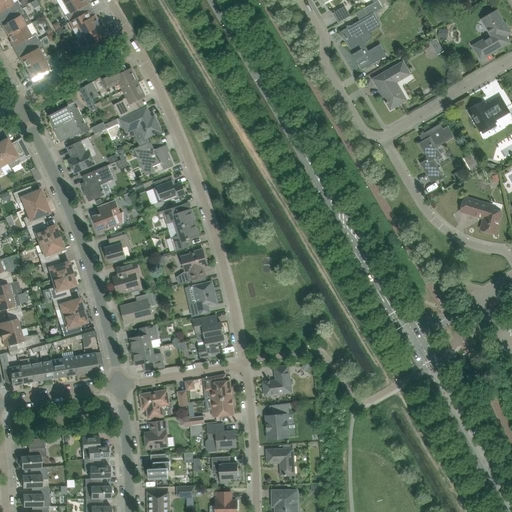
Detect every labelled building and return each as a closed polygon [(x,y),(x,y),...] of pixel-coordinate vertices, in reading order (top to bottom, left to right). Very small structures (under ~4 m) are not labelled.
[(13,3),(11,0),(0,0),(0,19),(21,8),(17,1),(13,3)] [(65,16),(69,22),(92,9),(89,3),(87,4),(85,0),(70,0),(64,4),(69,13),(65,16)] [(380,44),(369,51),(361,38),(381,26),(374,13),(383,8),(379,0),(374,3),(355,14),(360,21),(351,26),(347,26),(347,28),(341,32),(339,31),(344,36),(346,39),(344,40),(362,71),(372,64),(373,65),(377,64),(377,62),(387,56),(380,44)] [(345,7),(341,9),(333,14),(338,23),(347,18),(351,16),(348,13),(345,7)] [(0,24),(1,27),(3,26),(8,36),(26,26),(21,17),(25,14),(21,8),(0,19),(0,24)] [(92,9),(69,22),(73,29),(72,29),(78,39),(83,36),(100,26),(97,20),(94,16),(96,15),(92,9)] [(478,43),(473,46),(476,51),(480,58),(485,55),(491,52),(491,54),(510,43),(506,36),(505,35),(507,34),(508,30),(507,28),(508,27),(506,23),(505,24),(497,11),(493,13),(491,11),(489,11),(487,11),(485,13),(485,15),(486,17),(482,20),(491,36),(483,40),(478,43)] [(31,36),(26,26),(8,36),(14,46),(12,47),(16,53),(39,40),(35,33),(31,36)] [(106,36),(100,26),(83,36),(88,45),(84,48),(88,55),(111,41),(107,35),(106,36)] [(54,32),(48,35),(51,41),(57,38),(54,32)] [(436,38),(430,42),(433,47),(440,43),(436,38)] [(26,68),(44,59),(39,49),(43,47),(39,40),(16,53),(19,59),(21,58),(26,68)] [(76,53),(71,56),(74,62),(81,59),(78,54),(76,53)] [(34,86),(57,73),(53,66),(49,68),(44,59),(26,68),(32,78),(30,79),(34,86)] [(70,60),(60,65),(63,69),(68,66),(72,64),(70,60)] [(382,74),(373,79),(378,88),(380,87),(383,92),(381,93),(386,102),(385,103),(386,104),(387,104),(388,104),(391,109),(392,111),(410,100),(399,82),(411,75),(409,72),(403,63),(403,62),(382,74)] [(119,67),(100,78),(104,87),(106,89),(115,84),(116,85),(120,83),(123,91),(138,83),(131,69),(129,70),(126,63),(119,67)] [(92,82),(85,86),(86,87),(88,91),(94,87),(92,82)] [(120,118),(130,113),(139,109),(136,102),(145,97),(138,83),(123,91),(127,98),(123,100),(124,100),(114,105),(120,118)] [(91,112),(97,109),(90,96),(88,91),(86,87),(79,90),(91,112)] [(485,103),(469,112),(474,120),(479,129),(480,131),(485,128),(496,122),(495,120),(509,112),(505,106),(500,97),(486,106),(485,103)] [(49,122),(53,130),(82,116),(78,108),(71,111),(68,106),(59,110),(60,113),(58,114),(58,113),(50,117),(52,120),(49,122)] [(138,112),(121,120),(127,133),(134,129),(139,142),(141,146),(151,142),(149,137),(152,136),(161,132),(156,120),(153,121),(147,108),(138,112)] [(86,124),(83,116),(82,116),(53,130),(58,138),(60,137),(62,141),(70,137),(69,136),(72,135),(73,138),(81,134),(79,128),(86,124)] [(117,119),(105,125),(107,129),(107,130),(112,127),(119,124),(117,119)] [(92,128),(95,135),(107,129),(105,125),(104,122),(92,128)] [(428,178),(440,171),(434,160),(441,155),(437,148),(455,137),(448,126),(443,129),(440,124),(422,134),(423,136),(423,138),(424,140),(419,144),(427,159),(420,163),(428,178)] [(89,137),(77,143),(68,147),(71,155),(74,153),(76,157),(69,160),(75,173),(95,164),(88,149),(93,147),(89,137)] [(7,139),(0,142),(0,151),(7,163),(10,168),(14,166),(16,164),(31,156),(24,143),(19,146),(17,142),(11,146),(10,144),(7,139)] [(141,146),(134,149),(137,156),(139,155),(148,175),(155,172),(153,166),(161,163),(161,164),(162,164),(164,170),(165,170),(174,166),(168,152),(165,153),(163,147),(156,149),(153,141),(151,142),(141,146)] [(124,154),(120,156),(121,160),(124,167),(128,166),(124,154)] [(121,160),(116,162),(119,169),(124,167),(121,160)] [(89,202),(98,198),(105,195),(101,185),(114,180),(108,165),(82,176),(85,183),(81,184),(89,202)] [(172,176),(163,179),(155,182),(157,188),(153,189),(158,203),(177,196),(177,197),(186,194),(182,183),(174,186),(173,183),(174,182),(172,176)] [(23,202),(26,209),(45,201),(40,190),(29,194),(27,188),(13,193),(17,204),(23,202)] [(475,200),(465,198),(461,212),(484,219),(481,230),(495,234),(502,213),(492,210),(488,209),(489,205),(475,200)] [(23,218),(27,229),(41,224),(38,218),(50,213),(45,201),(26,209),(28,216),(23,218)] [(120,212),(116,201),(98,208),(100,214),(93,217),(99,233),(118,225),(124,223),(123,211),(120,212)] [(174,222),(177,229),(196,223),(191,210),(180,213),(178,206),(163,211),(163,212),(158,213),(160,220),(165,218),(167,224),(174,222)] [(200,236),(196,223),(177,229),(179,236),(171,238),(175,251),(181,249),(191,246),(189,240),(200,236)] [(37,237),(40,245),(59,237),(55,225),(43,230),(41,224),(27,229),(32,240),(37,237)] [(123,248),(131,246),(127,234),(112,238),(114,246),(105,248),(109,263),(126,258),(123,248)] [(53,253),(64,249),(59,237),(40,245),(43,252),(37,254),(39,259),(41,264),(55,259),(53,253)] [(181,257),(186,273),(177,277),(179,284),(192,281),(206,277),(203,264),(206,263),(203,249),(191,253),(191,254),(181,257)] [(0,260),(0,279),(11,276),(9,270),(5,258),(0,260)] [(50,272),(52,280),(72,274),(69,262),(57,265),(55,259),(41,264),(43,270),(45,274),(50,272)] [(135,273),(139,272),(136,262),(117,267),(117,268),(119,267),(122,276),(114,278),(118,293),(126,290),(126,292),(140,288),(135,273)] [(55,287),(49,289),(52,300),(66,296),(64,289),(76,286),(72,274),(52,280),(55,287)] [(0,298),(17,294),(13,282),(11,276),(0,279),(0,298)] [(212,282),(202,284),(194,286),(197,301),(190,305),(193,317),(200,315),(210,313),(208,306),(217,304),(212,282)] [(138,303),(126,306),(126,305),(121,306),(122,312),(123,311),(126,323),(142,319),(142,321),(151,319),(148,307),(156,305),(153,293),(137,297),(138,303)] [(17,294),(0,298),(0,310),(6,309),(7,315),(21,311),(17,294)] [(61,309),(64,317),(84,310),(80,298),(68,302),(66,296),(52,300),(56,311),(61,309)] [(87,323),(84,310),(64,317),(66,324),(60,326),(64,337),(78,332),(76,326),(87,323)] [(21,311),(7,315),(9,321),(0,323),(0,330),(1,336),(21,330),(17,319),(23,317),(21,311)] [(198,319),(194,320),(196,333),(198,339),(224,335),(223,333),(225,333),(225,332),(225,328),(223,327),(222,328),(221,323),(218,323),(216,316),(208,318),(198,319)] [(140,337),(130,339),(133,352),(153,348),(151,340),(158,339),(155,325),(148,327),(138,329),(140,337)] [(38,335),(22,336),(21,330),(1,336),(5,347),(16,344),(17,350),(22,348),(31,346),(40,343),(38,335)] [(88,333),(81,335),(82,339),(83,340),(90,338),(97,336),(95,331),(88,333)] [(224,336),(224,335),(198,339),(201,359),(202,359),(203,363),(211,361),(210,357),(224,355),(222,347),(226,346),(227,345),(228,344),(226,336),(225,335),(224,336)] [(154,355),(153,348),(133,352),(136,365),(146,363),(147,371),(164,368),(161,354),(154,355)] [(84,355),(87,373),(98,371),(98,370),(95,353),(84,355)] [(87,373),(84,355),(73,357),(76,375),(87,373)] [(76,375),(73,357),(63,359),(66,376),(76,375)] [(66,376),(63,359),(52,360),(55,378),(66,376)] [(55,378),(52,360),(41,362),(44,380),(55,378)] [(44,380),(41,362),(31,364),(34,382),(44,380)] [(34,382),(31,364),(20,366),(23,384),(34,382)] [(23,384),(20,366),(9,368),(12,385),(11,385),(12,386),(23,384)] [(291,392),(289,376),(288,367),(275,368),(277,381),(270,382),(270,381),(268,381),(268,382),(264,383),(266,396),(291,392)] [(220,375),(214,376),(203,378),(205,392),(210,391),(211,400),(232,398),(232,397),(234,396),(233,389),(231,388),(230,381),(220,382),(220,375)] [(193,381),(185,382),(187,390),(190,389),(194,385),(193,381)] [(147,409),(148,416),(149,419),(163,416),(161,406),(169,405),(167,391),(157,392),(158,393),(151,394),(151,393),(141,395),(143,409),(147,409)] [(186,391),(177,392),(180,406),(189,404),(186,391)] [(232,398),(211,400),(213,417),(234,415),(233,407),(235,406),(234,399),(232,398)] [(289,404),(285,404),(275,405),(276,415),(266,416),(268,439),(289,437),(287,415),(290,415),(289,404)] [(204,416),(190,418),(191,426),(202,424),(205,424),(204,416)] [(191,427),(191,426),(190,418),(190,417),(179,417),(180,423),(185,428),(191,427)] [(147,449),(168,447),(166,431),(165,421),(150,423),(151,433),(145,433),(147,449)] [(202,424),(191,426),(191,427),(192,437),(199,436),(203,431),(202,424)] [(221,425),(214,425),(207,426),(208,439),(205,442),(206,450),(209,452),(217,452),(218,448),(236,447),(235,432),(221,433),(221,426),(221,425)] [(83,452),(84,459),(109,458),(109,454),(110,454),(110,449),(108,449),(108,445),(100,446),(99,436),(82,437),(83,452)] [(20,466),(21,466),(22,469),(47,467),(42,467),(41,461),(46,461),(45,447),(29,449),(32,449),(33,456),(21,457),(21,460),(20,460),(20,466)] [(293,449),(277,450),(267,450),(268,463),(281,463),(281,476),(285,475),(285,476),(286,476),(286,475),(294,475),(293,449)] [(154,469),(152,469),(148,469),(149,480),(168,479),(168,471),(170,471),(170,461),(167,462),(167,454),(161,455),(151,455),(151,463),(154,463),(154,469)] [(230,457),(212,458),(212,472),(220,472),(221,483),(228,483),(228,479),(238,478),(238,464),(230,464),(230,457)] [(109,458),(84,459),(85,472),(90,472),(90,479),(85,479),(99,479),(110,478),(110,475),(112,475),(111,469),(110,469),(110,466),(98,466),(97,459),(109,458)] [(23,484),(23,488),(43,487),(42,480),(48,480),(47,467),(22,469),(34,468),(34,475),(22,476),(22,479),(21,479),(21,485),(23,484)] [(85,492),(86,499),(111,498),(111,495),(112,495),(112,490),(111,490),(111,486),(99,486),(99,479),(85,479),(85,492)] [(195,495),(194,486),(178,487),(179,496),(195,495)] [(22,503),(23,503),(23,507),(49,506),(43,506),(43,499),(48,499),(48,487),(43,487),(23,488),(35,487),(35,494),(23,495),(23,498),(22,498),(22,503)] [(282,491),(272,491),(272,501),(275,501),(275,507),(275,511),(297,511),(297,507),(297,491),(282,491)] [(149,508),(148,509),(148,511),(168,511),(168,507),(168,493),(159,493),(149,494),(149,508)] [(217,499),(216,499),(216,505),(211,506),(210,507),(210,511),(237,511),(237,502),(229,502),(229,499),(231,499),(231,493),(217,493),(217,499)] [(112,511),(113,510),(111,510),(111,506),(99,506),(99,499),(111,499),(111,498),(86,499),(86,511),(85,511),(112,511)]
